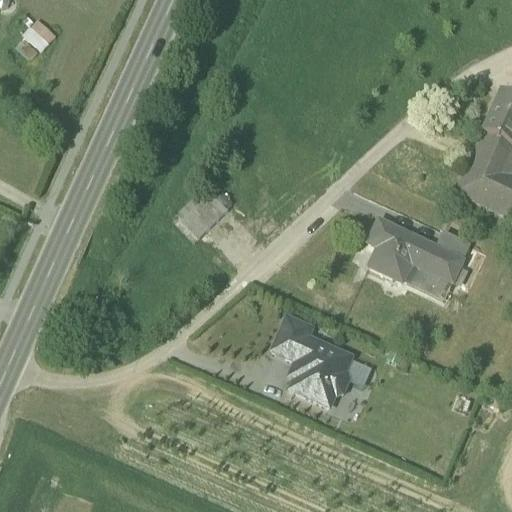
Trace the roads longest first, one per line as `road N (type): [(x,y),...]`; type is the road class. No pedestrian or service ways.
road 1 (unclassified): [(364,165),(247,279),(133,373),(71,385),(7,366)]
road 2 (primary): [(173,0),(7,366)]
